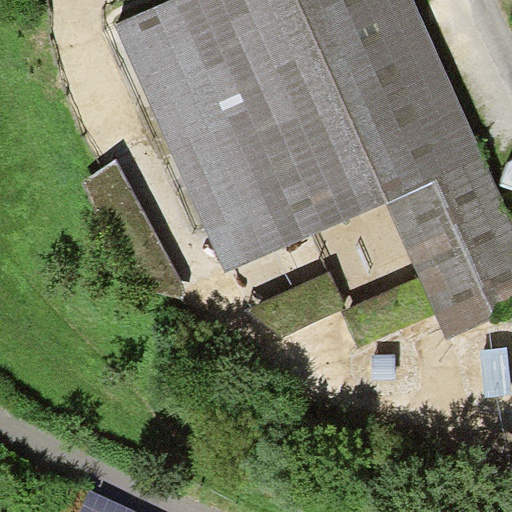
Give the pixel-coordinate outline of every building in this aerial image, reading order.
[(175,0),(115,27),(227,278),(386,207),(419,281),(435,316),(447,343),(511,313),(511,221),(412,0),(175,0)] [(118,165),(86,181),(151,306),(183,289),(118,165)] [(329,276),(246,314),(284,341),(343,309),(329,276)] [(435,316),(419,281),(344,315),(360,350),(435,316)] [(511,511),(511,437),(500,430),(465,485),(507,511),(511,511)]
